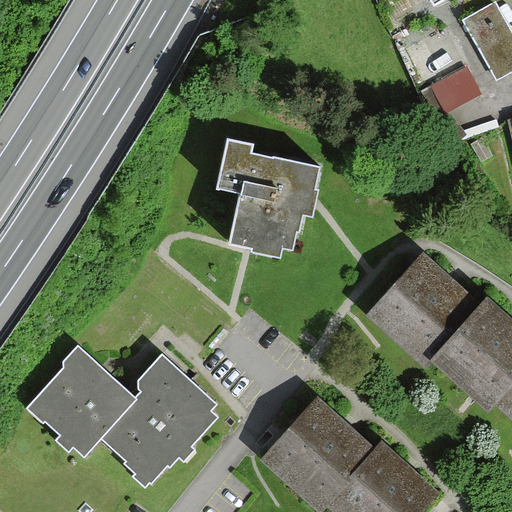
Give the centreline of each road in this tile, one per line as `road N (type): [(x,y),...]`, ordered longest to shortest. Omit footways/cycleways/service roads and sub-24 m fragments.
road 1 (motorway): [(0,272),(171,0)]
road 2 (motorway): [(116,0),(0,187)]
